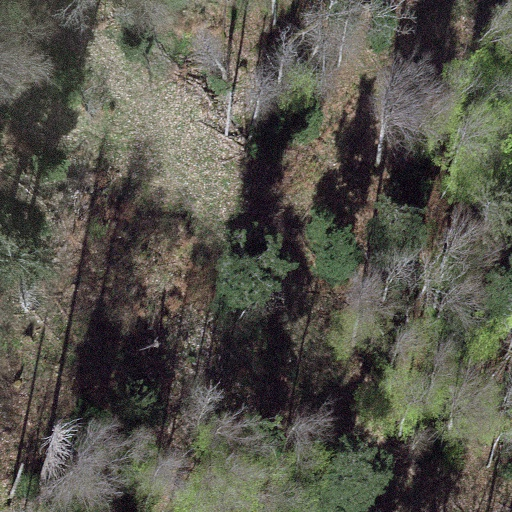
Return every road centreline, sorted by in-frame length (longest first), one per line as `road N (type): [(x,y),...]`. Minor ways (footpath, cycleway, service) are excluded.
road 1 (track): [(65,0),(170,141),(255,236),(353,428),(357,511)]
road 2 (track): [(170,141),(56,97),(0,65)]
